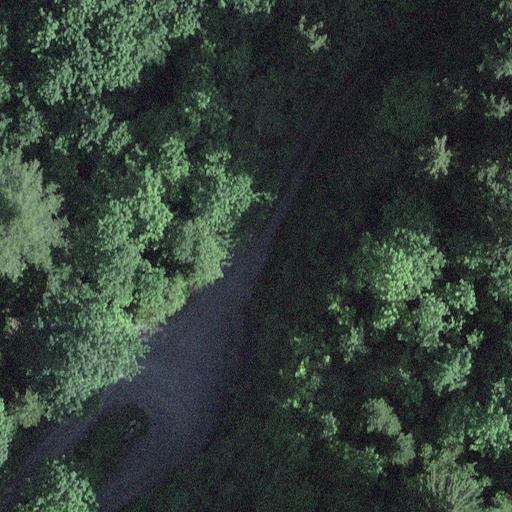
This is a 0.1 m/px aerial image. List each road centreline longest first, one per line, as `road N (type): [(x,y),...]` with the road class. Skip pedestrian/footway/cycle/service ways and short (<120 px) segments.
road 1 (track): [(0,491),(123,367),(184,323),(224,320),(226,378),(126,511)]
road 2 (track): [(224,320),(331,90),(445,0)]
